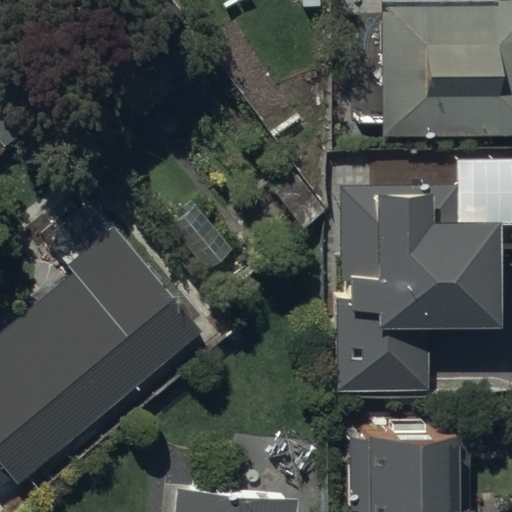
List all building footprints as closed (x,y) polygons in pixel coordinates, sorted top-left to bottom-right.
[(511,0),(369,0),(369,127),(511,126),(511,0)] [(448,200),(445,174),(358,174),(358,194),(329,194),(329,382),(421,382),(421,315),(482,315),(482,200),(448,200)] [(191,199),(161,221),(196,268),(226,246),(191,199)] [(105,218),(57,255),(64,264),(0,315),(0,464),(8,474),(193,323),(105,218)] [(444,418),(354,416),(353,511),(460,511),(460,428),(444,428),(444,418)] [(101,449),(58,482),(80,510),(123,477),(101,449)] [(281,511),(283,484),(164,477),(162,511),(281,511)]
